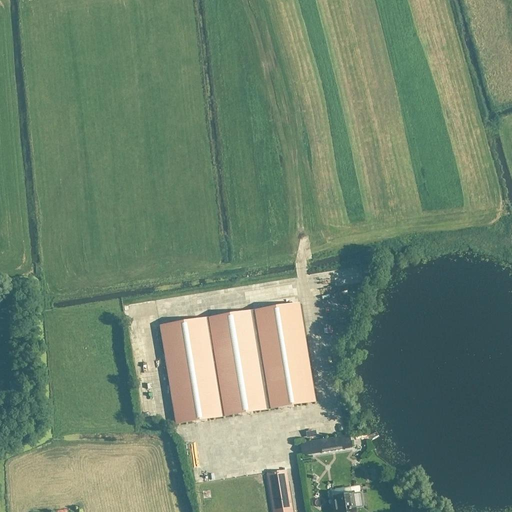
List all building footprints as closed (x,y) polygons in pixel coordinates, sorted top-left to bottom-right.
[(130,302),(130,320),(143,320),(142,313),(156,312),(155,301),(130,302)] [(176,424),(315,402),(299,305),(160,328),(176,424)] [(257,430),(239,431),(240,442),(258,441),(257,430)] [(312,442),(311,443),(313,454),(314,454),(350,449),(348,437),(312,442)] [(292,511),(286,471),(267,474),(272,511),(292,511)] [(335,497),(333,498),(335,511),(355,511),(355,509),(362,508),(360,493),(351,495),(335,497)]
